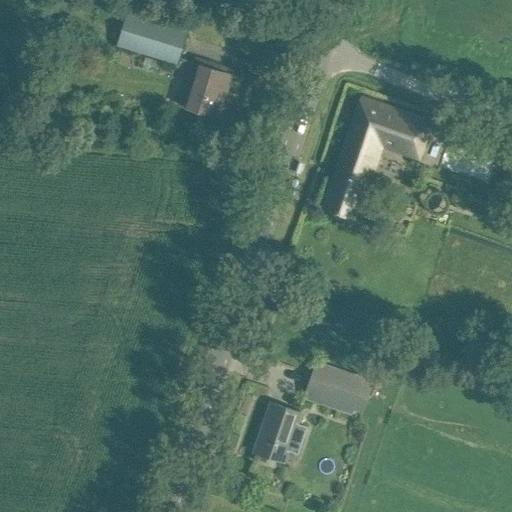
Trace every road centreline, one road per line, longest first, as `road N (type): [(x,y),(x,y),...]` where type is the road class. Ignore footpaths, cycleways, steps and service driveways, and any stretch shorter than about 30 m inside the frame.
road 1 (unclassified): [(165,511),(321,49)]
road 2 (unclassified): [(511,124),(321,49)]
